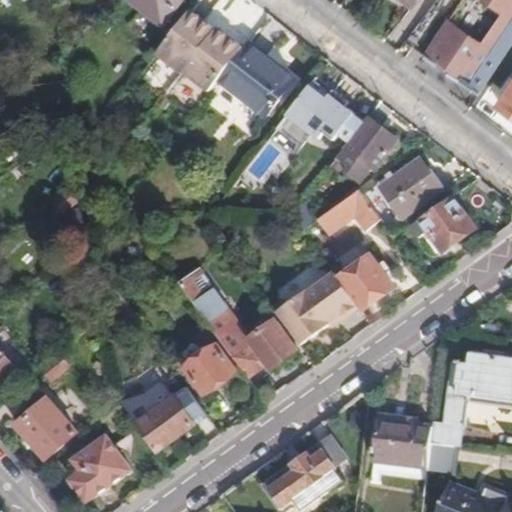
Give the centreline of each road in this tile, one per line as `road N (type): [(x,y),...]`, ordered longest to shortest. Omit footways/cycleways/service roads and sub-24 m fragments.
road 1 (tertiary): [(511,250),(151,511)]
road 2 (unclassified): [(289,0),(511,175)]
